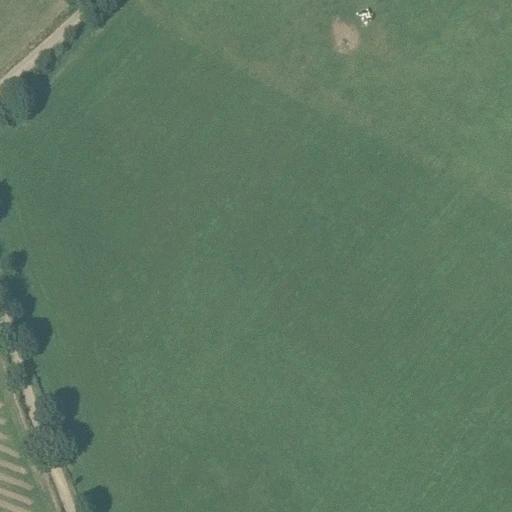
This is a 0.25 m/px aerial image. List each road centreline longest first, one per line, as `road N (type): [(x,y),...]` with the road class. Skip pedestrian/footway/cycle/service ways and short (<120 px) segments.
road 1 (unclassified): [(70,511),(0,309)]
road 2 (unclassified): [(0,89),(96,0)]
